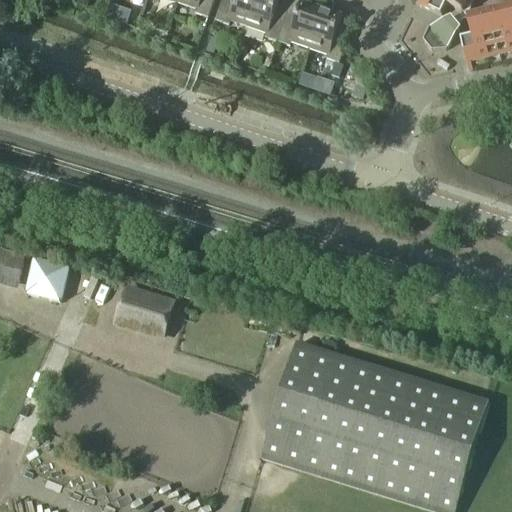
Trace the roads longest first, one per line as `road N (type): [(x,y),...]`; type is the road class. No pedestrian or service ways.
road 1 (tertiary): [(383,185),(0,55)]
road 2 (tertiary): [(511,228),(383,185)]
